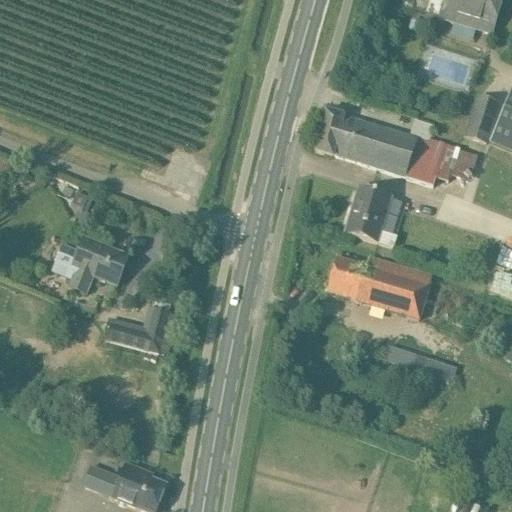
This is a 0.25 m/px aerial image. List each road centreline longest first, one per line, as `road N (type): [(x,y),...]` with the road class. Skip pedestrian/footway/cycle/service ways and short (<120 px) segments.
road 1 (primary): [(199,511),(253,236)]
road 2 (unclassified): [(0,140),(253,236)]
road 3 (primary): [(253,236),(318,0)]
